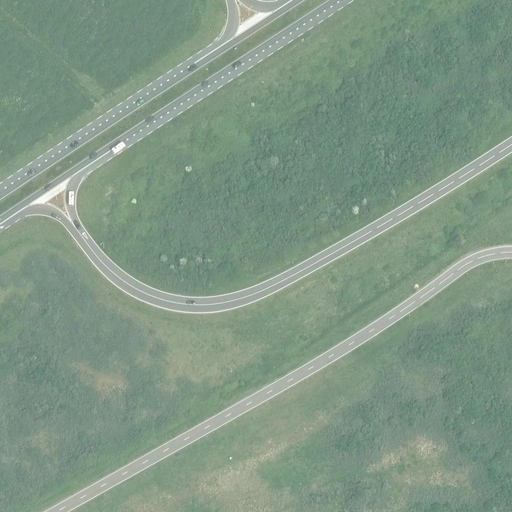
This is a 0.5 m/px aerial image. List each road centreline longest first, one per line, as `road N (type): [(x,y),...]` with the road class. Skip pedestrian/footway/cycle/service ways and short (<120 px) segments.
road 1 (unclassified): [(54,511),(372,331),(463,265),(511,252)]
road 2 (primary): [(74,227),(137,291),(196,307),(234,302),(322,260),(511,145)]
road 3 (primary): [(110,146),(332,0)]
road 4 (primary): [(192,66),(0,192)]
road 5 (primary): [(0,220),(110,146)]
road 6 (primary): [(295,0),(192,66)]
